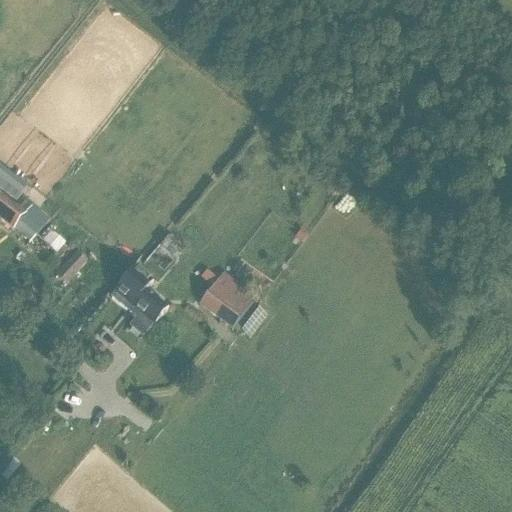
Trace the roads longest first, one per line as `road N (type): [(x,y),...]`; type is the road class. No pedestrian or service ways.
road 1 (track): [(0,121),(96,0)]
road 2 (residential): [(116,393),(0,296)]
